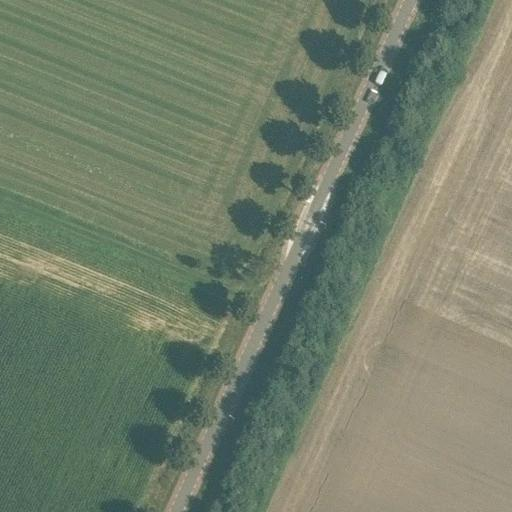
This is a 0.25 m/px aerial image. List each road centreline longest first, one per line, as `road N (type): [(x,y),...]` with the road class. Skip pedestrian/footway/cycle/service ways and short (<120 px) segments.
road 1 (unclassified): [(173,511),(409,0)]
road 2 (track): [(269,307),(0,200)]
